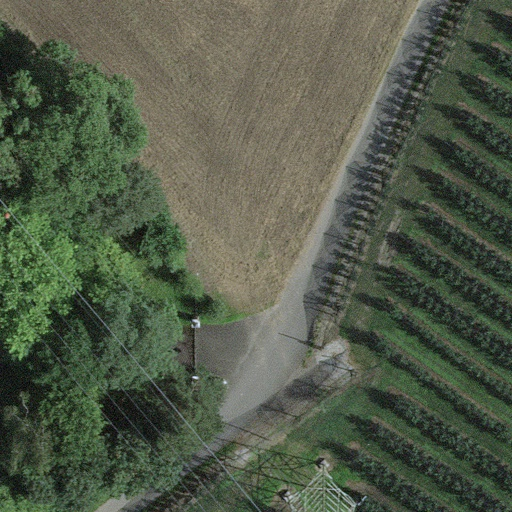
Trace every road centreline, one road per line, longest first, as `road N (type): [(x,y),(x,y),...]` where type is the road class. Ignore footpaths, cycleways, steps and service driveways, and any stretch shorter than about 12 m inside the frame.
road 1 (unclassified): [(433,0),(244,412)]
road 2 (unclassified): [(126,511),(244,412)]
